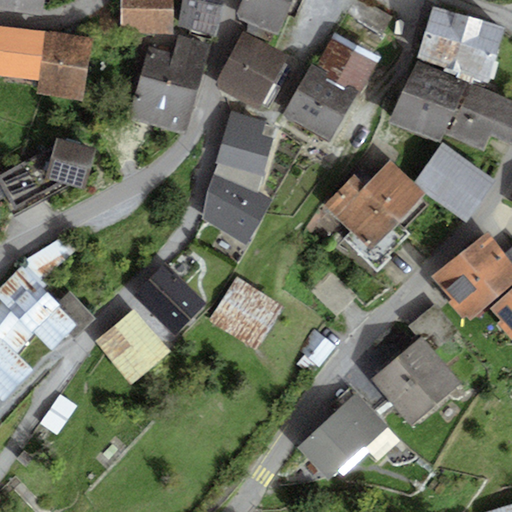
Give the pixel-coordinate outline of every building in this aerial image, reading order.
[(40,0),(0,0),(0,6),(39,12),(40,0)] [(170,0),(123,0),(122,34),(170,35),(170,0)] [(182,0),(179,28),(214,37),(222,0),(182,0)] [(290,0),(242,0),(236,17),(276,34),(290,0)] [(353,0),(345,14),(382,35),(391,18),(359,0),(353,0)] [(501,28),(436,8),(420,58),(485,79),(501,28)] [(42,33),(0,26),(0,75),(35,80),(42,33)] [(286,55),(243,31),(213,86),(256,110),(286,55)] [(94,40),(49,32),(39,94),(84,101),(94,40)] [(380,57),(337,33),(317,68),(356,91),(360,92),(380,57)] [(173,55),(150,48),(142,76),(198,92),(211,45),(178,36),(173,55)] [(417,62),(392,123),(440,141),(466,81),(417,62)] [(317,68),(311,64),(282,114),(328,140),(356,91),(317,68)] [(198,92),(142,76),(129,120),(185,136),(198,92)] [(511,143),(511,98),(471,80),(446,135),(484,153),(492,135),(511,144),(511,143)] [(265,121),(232,112),(217,160),(262,174),(264,175),(274,138),(261,135),(265,121)] [(56,138),(54,147),(0,176),(0,188),(14,215),(64,187),(86,193),(98,149),(56,138)] [(493,181),(442,144),(415,182),(466,219),(493,181)] [(256,191),(262,174),(217,160),(216,163),(218,165),(208,191),(201,219),(246,245),(272,199),(256,191)] [(358,176),(353,181),(402,229),(425,205),(419,199),(424,193),(389,160),(366,184),(358,176)] [(353,181),(325,208),(350,233),(344,239),(377,272),(391,259),(389,254),(408,235),(402,229),(353,181)] [(511,262),(504,253),(488,234),(433,277),(452,299),(448,302),(462,319),(467,316),(473,323),(490,309),(511,291),(511,262)] [(23,263),(0,289),(0,296),(3,299),(35,333),(51,350),(69,334),(73,338),(95,319),(68,290),(56,301),(40,282),(75,250),(64,235),(23,263)] [(206,303),(165,264),(134,295),(175,335),(206,303)] [(313,292),(339,316),(357,297),(331,273),(313,292)] [(282,311),(240,281),(212,320),(253,350),(282,311)] [(511,291),(490,309),(501,321),(497,324),(511,340),(511,291)] [(0,399),(1,400),(32,370),(14,353),(35,333),(3,299),(0,302),(0,399)] [(435,303),(407,326),(418,339),(421,337),(434,352),(459,331),(435,303)] [(134,310),(96,341),(131,383),(168,352),(134,310)] [(312,376),(334,346),(314,332),(299,352),(304,355),(297,364),(312,376)] [(410,426),(460,384),(434,352),(421,337),(418,339),(371,379),(410,426)] [(356,393),(299,447),(329,478),(363,445),(366,447),(388,426),(356,393)] [(60,395),(41,424),(58,435),(77,406),(60,395)]
